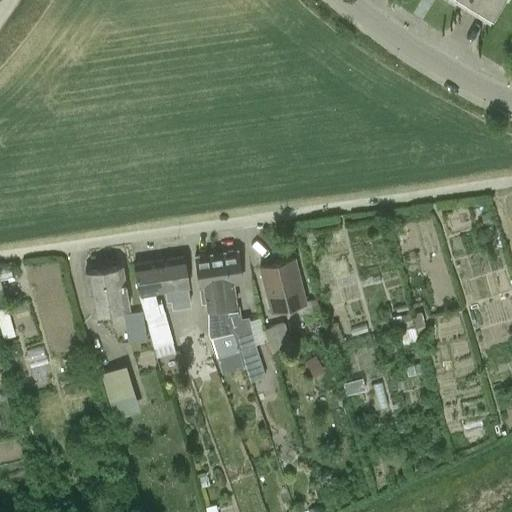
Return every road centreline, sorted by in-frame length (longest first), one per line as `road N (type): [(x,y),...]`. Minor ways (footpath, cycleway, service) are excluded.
road 1 (residential): [(0,259),(511,182)]
road 2 (residential): [(511,100),(444,66),(348,0)]
